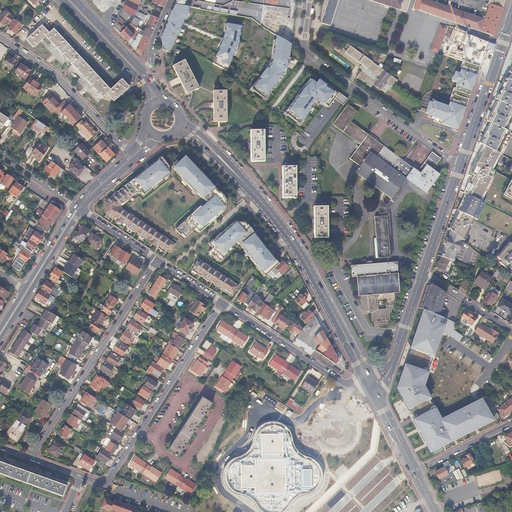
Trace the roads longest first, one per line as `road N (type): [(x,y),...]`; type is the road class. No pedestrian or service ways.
road 1 (residential): [(309,0),(307,52),(460,163)]
road 2 (residential): [(221,302),(106,482),(81,476)]
road 3 (residential): [(30,457),(157,260)]
road 4 (primary): [(365,378),(297,248),(255,194)]
road 5 (residential): [(129,153),(51,70),(0,36)]
road 6 (residential): [(221,302),(344,383),(367,381)]
road 7 (residential): [(511,13),(460,163)]
road 8 (primary): [(0,338),(79,209)]
road 9 (primary): [(63,0),(141,82),(150,105)]
